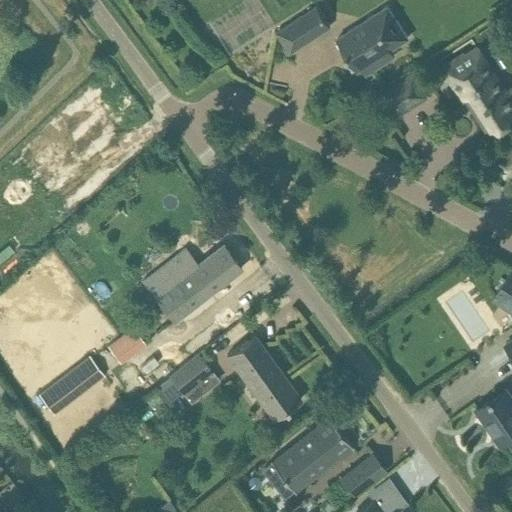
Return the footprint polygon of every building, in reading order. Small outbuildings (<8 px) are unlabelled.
[(275,30),(290,53),(331,27),(317,4),(275,30)] [(388,6),(337,39),(357,71),(361,68),(365,74),(394,56),(390,49),(408,38),(388,6)] [(463,54),(443,67),(463,98),(465,96),(487,129),(511,112),(511,85),(505,90),(479,50),(466,58),(463,54)] [(420,84),(415,76),(395,89),(394,87),(382,94),(395,115),(425,96),(418,85),(420,84)] [(107,116),(95,127),(84,115),(51,144),(88,186),(103,173),(99,168),(127,143),(120,135),(121,133),(107,116)] [(505,177),(511,172),(511,148),(494,160),(505,177)] [(174,320),(225,280),(241,268),(223,244),(197,264),(185,248),(169,260),(143,280),(174,320)] [(511,271),(502,285),(511,291),(511,271)] [(132,327),(107,346),(122,364),(146,345),(132,327)] [(226,354),(273,419),(302,398),(256,333),(226,354)] [(198,353),(170,376),(183,393),(212,370),(198,353)] [(105,377),(88,355),(38,394),(54,415),(105,377)] [(511,396),(506,388),(480,406),(494,427),(491,429),(501,444),(511,436),(511,396)] [(271,461),(261,469),(284,498),(294,490),(350,446),(351,448),(353,446),(328,414),(327,415),(328,417),(272,460),(271,461)] [(339,479),(353,496),(370,482),(357,465),(339,479)] [(382,511),(373,500),(357,511),(401,511),(399,510),(396,511),(382,511)]
